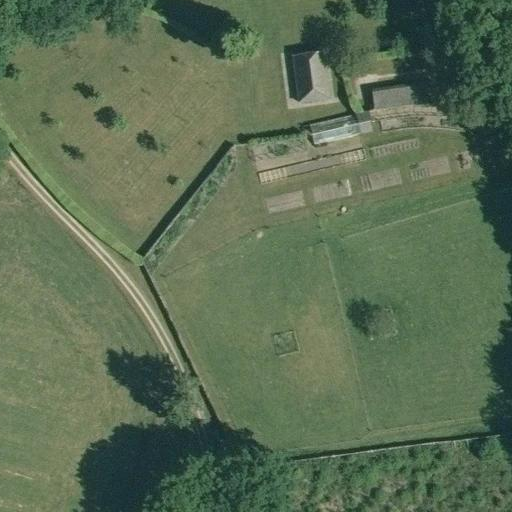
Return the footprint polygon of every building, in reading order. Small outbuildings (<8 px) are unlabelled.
[(291,56),(297,104),(329,99),(323,52),(291,56)] [(425,82),(372,90),(374,109),(385,108),(397,106),(412,103),(428,103),(425,82)] [(368,129),(323,141),(328,160),(374,148),(368,129)] [(511,145),(498,152),(505,167),(511,164),(511,145)] [(413,188),(377,196),(380,207),(415,199),(413,188)]
